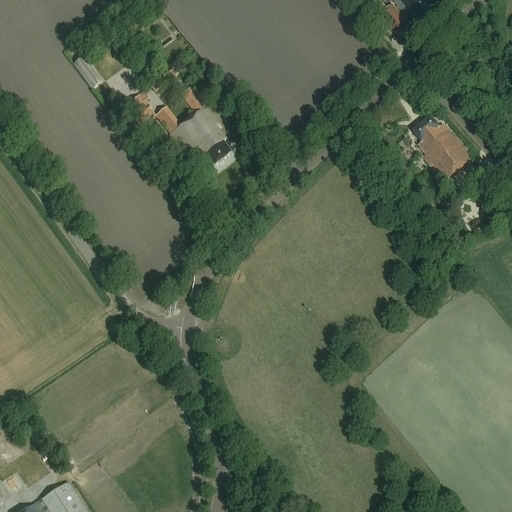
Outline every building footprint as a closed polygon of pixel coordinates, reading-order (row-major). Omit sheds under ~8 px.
[(422,0),(400,0),(413,16),(415,15),(420,20),(431,10),(422,0)] [(393,7),(379,19),(390,30),(391,29),(392,31),(392,32),(399,39),(406,33),(405,31),(410,27),(405,21),(404,21),(393,7)] [(85,56),(74,65),(94,90),(105,82),(85,56)] [(175,67),(171,71),(176,78),(180,74),(175,67)] [(164,77),(151,88),(155,94),(160,90),(162,93),(166,89),(164,87),(169,83),(164,77)] [(138,98),(124,109),(141,130),(155,118),(188,159),(191,159),(197,165),(202,160),(211,171),(231,155),(222,145),(226,142),(215,129),(218,127),(190,90),(179,98),(194,117),(181,127),(166,109),(154,119),(138,98)] [(447,182),(472,162),(443,127),(439,130),(431,119),(413,134),(421,144),(418,147),(447,182)] [(494,212),(500,220),(508,214),(501,206),(494,212)] [(481,223),(475,225),(481,237),(492,232),(488,224),(483,227),(481,223)] [(85,511),(68,484),(25,511),(85,511)]
